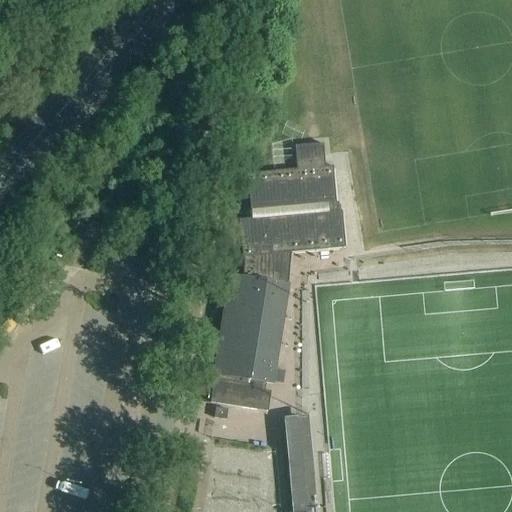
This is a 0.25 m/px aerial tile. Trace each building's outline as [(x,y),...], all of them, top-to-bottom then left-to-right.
[(281,256),(344,250),(340,213),(337,213),(336,205),(333,168),(325,169),(323,146),(295,148),(297,172),(247,176),(251,221),(239,222),(242,259),(244,259),(243,278),(230,277),(214,377),(217,378),(216,385),(213,385),(210,405),(267,414),(271,394),(261,392),(262,385),(272,386),(272,385),(274,371),(288,285),(280,284),(283,270),(281,256)] [(274,371),(272,385),(282,386),(284,372),(274,371)] [(215,410),(214,420),(226,422),(227,412),(215,410)] [(315,511),(307,415),(283,418),(291,511),(315,511)] [(274,511),(267,442),(232,444),(239,511),(274,511)]
